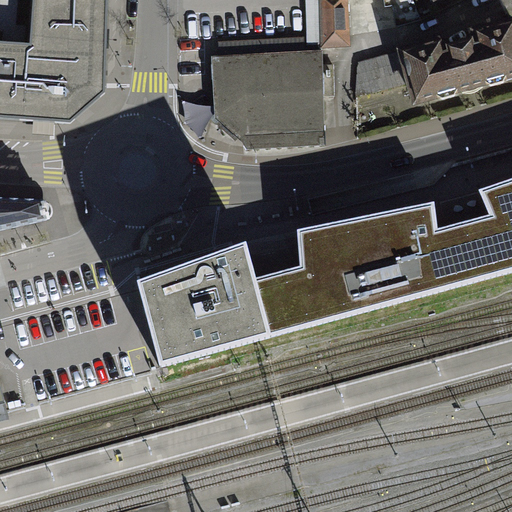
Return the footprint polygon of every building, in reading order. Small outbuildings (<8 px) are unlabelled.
[(0,48),(0,119),(58,123),(110,78),(110,0),(33,0),(30,50),(0,48)] [(313,42),(313,0),(296,0),(297,43),(313,42)] [(345,0),(313,0),(313,42),(345,43),(345,0)] [(387,0),(388,30),(416,30),(405,0),(387,0)] [(511,75),(511,23),(472,33),(474,40),(444,48),(442,41),(400,52),(357,63),(356,96),(411,83),(415,102),(511,75)] [(319,56),(221,58),(222,113),(250,137),(321,136),(319,56)] [(243,245),(138,285),(138,287),(160,369),(273,335),(511,274),(511,173),(296,231),(305,266),(279,273),(257,278),(243,245)] [(42,205),(0,202),(0,232),(49,223),(42,205)] [(7,410),(0,385),(0,421),(9,419),(7,410)]
